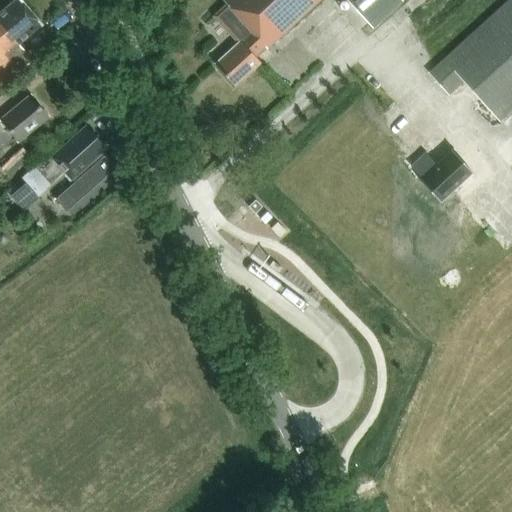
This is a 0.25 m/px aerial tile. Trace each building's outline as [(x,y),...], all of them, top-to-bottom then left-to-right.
[(0,78),(28,55),(18,43),(41,24),(21,0),(14,0),(0,11),(0,78)] [(260,61),(256,58),(319,0),(222,0),(223,0),(226,4),(214,16),(238,43),(215,64),(234,85),(260,61)] [(347,0),(373,28),(403,0),(402,0),(347,0)] [(511,109),(511,0),(507,0),(435,66),(428,72),(430,73),(448,93),(463,80),(499,121),(511,109)] [(48,116),(30,94),(0,119),(18,141),(48,116)] [(42,159),(20,178),(24,182),(35,194),(62,169),(65,172),(71,179),(72,178),(75,181),(66,189),(74,199),(112,165),(114,168),(115,167),(102,152),(105,148),(85,126),(51,157),(52,157),(45,163),(42,159)] [(0,161),(10,173),(33,156),(24,143),(0,161)] [(451,148),(418,178),(440,202),(473,172),(451,148)] [(24,182),(10,195),(23,210),(38,197),(35,194),(24,182)] [(255,199),(248,206),(249,206),(255,212),(261,206),(261,207),(261,206),(255,200),(256,200),(255,199)] [(277,222),(271,228),(279,236),(285,230),(277,222)]
